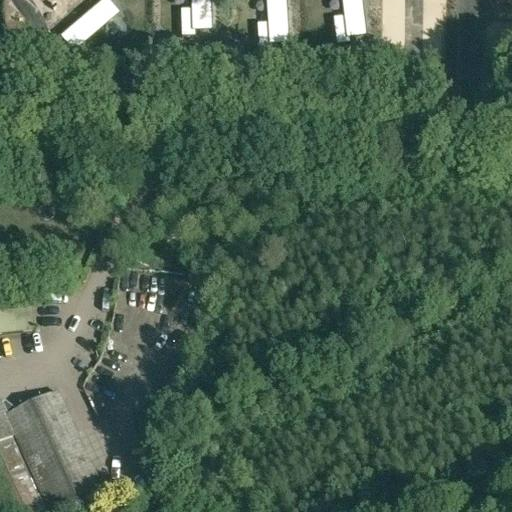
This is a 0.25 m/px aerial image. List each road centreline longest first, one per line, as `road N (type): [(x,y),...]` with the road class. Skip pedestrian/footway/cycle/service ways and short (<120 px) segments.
road 1 (unclassified): [(511,134),(0,155)]
road 2 (unknown): [(157,149),(48,354),(15,386),(0,386)]
road 3 (unknown): [(0,58),(197,46),(218,28),(222,0)]
